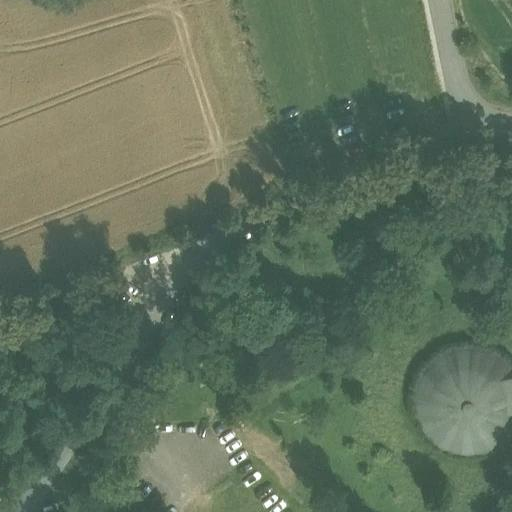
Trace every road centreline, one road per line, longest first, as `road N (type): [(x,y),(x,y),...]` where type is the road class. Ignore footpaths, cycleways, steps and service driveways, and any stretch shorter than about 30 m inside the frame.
road 1 (track): [(0,326),(204,247)]
road 2 (residential): [(511,131),(479,134),(440,0)]
